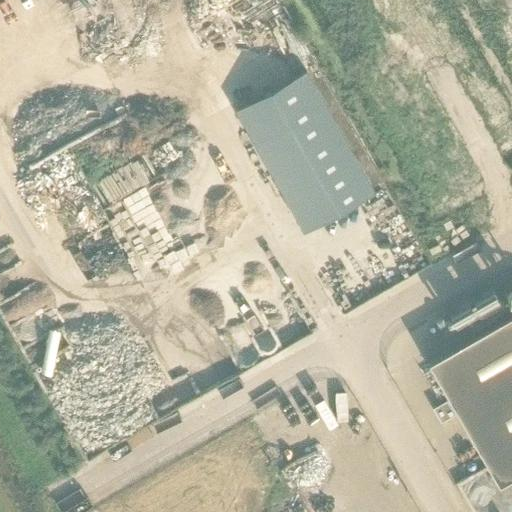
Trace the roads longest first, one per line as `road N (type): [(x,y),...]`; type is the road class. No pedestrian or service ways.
road 1 (unknown): [(242,243),(149,93),(124,76),(61,85),(0,127)]
road 2 (unclassified): [(63,501),(344,338)]
road 3 (unknown): [(0,176),(49,258),(88,289),(122,288),(199,260)]
road 4 (unclassified): [(444,511),(344,338)]
road 5 (unclassified): [(344,338),(511,242)]
road 6 (unknown): [(344,338),(312,296),(242,243)]
